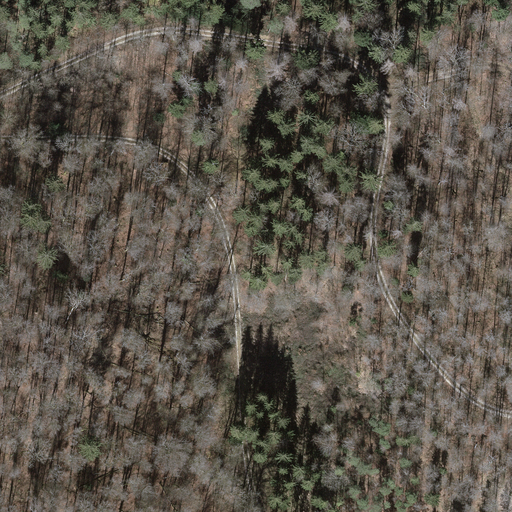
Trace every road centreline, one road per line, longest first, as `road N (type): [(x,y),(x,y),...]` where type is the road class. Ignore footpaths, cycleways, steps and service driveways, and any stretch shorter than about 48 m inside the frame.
road 1 (track): [(0,134),(155,147),(189,167),(228,233),(261,511)]
road 2 (track): [(0,97),(127,37),(169,29),(345,56),(389,90),(478,68),(511,70)]
road 3 (track): [(389,90),(376,261),(456,390),(511,413)]
